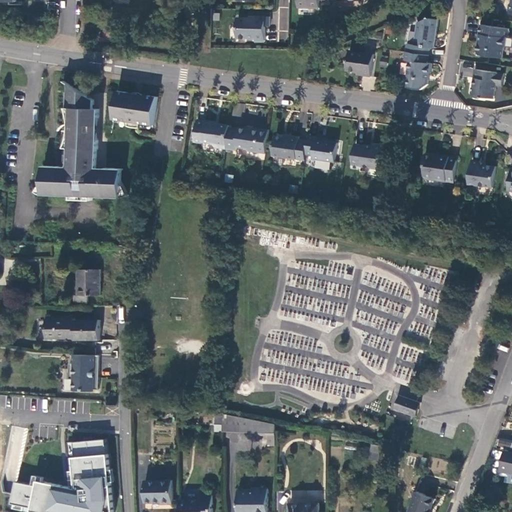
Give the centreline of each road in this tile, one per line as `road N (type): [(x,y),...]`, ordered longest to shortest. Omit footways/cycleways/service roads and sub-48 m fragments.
road 1 (residential): [(64,58),(442,115)]
road 2 (residential): [(128,511),(128,333),(141,290)]
road 3 (residential): [(34,53),(22,213),(84,217)]
road 4 (residential): [(456,511),(506,386)]
